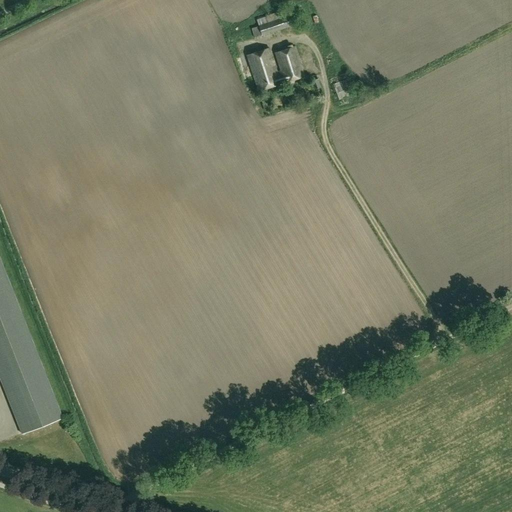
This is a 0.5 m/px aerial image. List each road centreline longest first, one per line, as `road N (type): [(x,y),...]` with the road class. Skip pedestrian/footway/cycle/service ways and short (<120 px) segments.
road 1 (unknown): [(118,511),(511,307)]
road 2 (tertiary): [(0,470),(119,511)]
